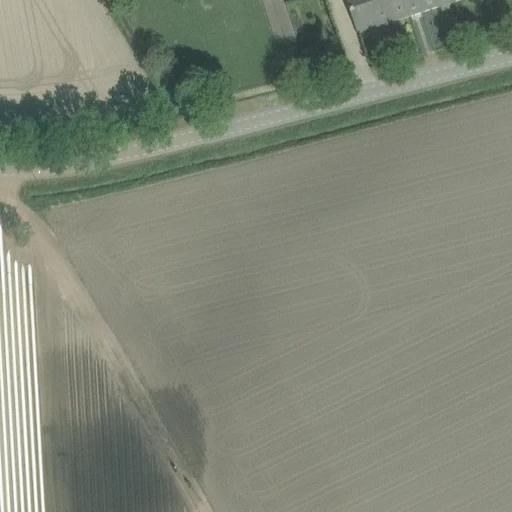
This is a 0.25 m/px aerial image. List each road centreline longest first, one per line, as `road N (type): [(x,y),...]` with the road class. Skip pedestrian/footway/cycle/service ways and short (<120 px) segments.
road 1 (unclassified): [(0,174),(139,156),(511,61)]
road 2 (track): [(193,511),(0,180)]
